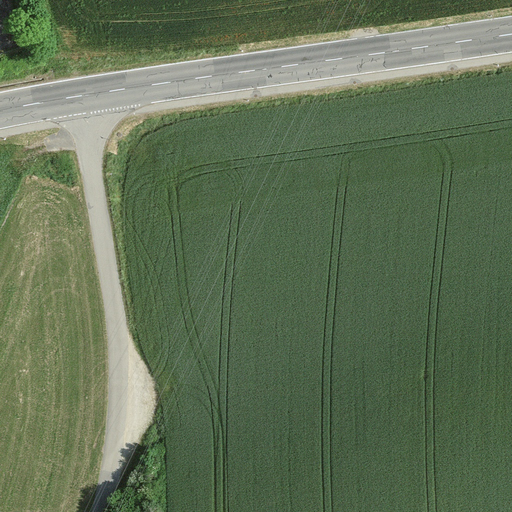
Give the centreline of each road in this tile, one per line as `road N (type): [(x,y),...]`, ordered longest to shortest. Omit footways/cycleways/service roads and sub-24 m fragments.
road 1 (primary): [(511,38),(79,99)]
road 2 (unclassified): [(105,511),(127,421),(121,333),(79,99)]
